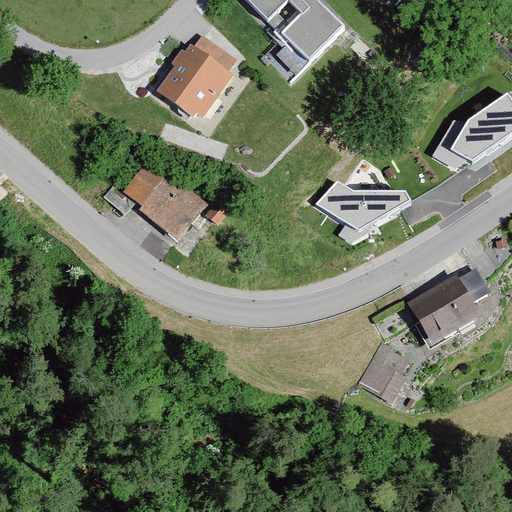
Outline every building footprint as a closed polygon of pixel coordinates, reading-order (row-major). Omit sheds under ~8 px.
[(342,32),(309,0),(301,0),(296,5),(290,0),(247,0),(244,3),(307,66),(342,32)] [(192,54),(187,50),(154,98),(190,122),(193,117),(202,123),(232,79),(227,76),(234,65),(200,42),(192,54)] [(468,121),(453,121),(433,156),(455,168),(468,159),(473,161),(511,132),(511,98),(507,92),(468,121)] [(164,181),(144,167),(123,197),(142,210),(138,216),(178,245),(206,206),(166,178),(164,181)] [(353,191),(337,182),(317,204),(359,230),(411,199),(406,190),(353,191)] [(229,211),(218,202),(204,220),(215,229),(229,211)] [(457,284),(454,277),(405,305),(429,348),(479,319),(471,305),(487,296),(474,274),(457,284)] [(404,360),(379,347),(358,388),(391,405),(404,382),(395,378),(404,360)]
